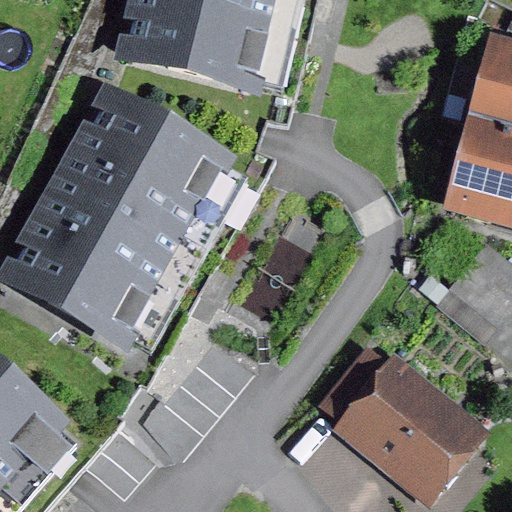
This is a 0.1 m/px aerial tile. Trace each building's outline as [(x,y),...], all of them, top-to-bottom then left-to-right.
[(253,90),(275,0),(141,0),(127,59),(253,90)] [(511,59),(499,56),(479,129),(511,138),(511,59)] [(124,345),(222,170),(108,107),(10,282),(124,345)] [(511,138),(479,129),(459,206),(511,220),(511,138)] [(450,292),(496,330),(511,310),(511,269),(486,248),(450,292)] [(470,438),(370,355),(325,410),(426,492),(470,438)] [(0,493),(55,431),(0,383),(0,493)]
